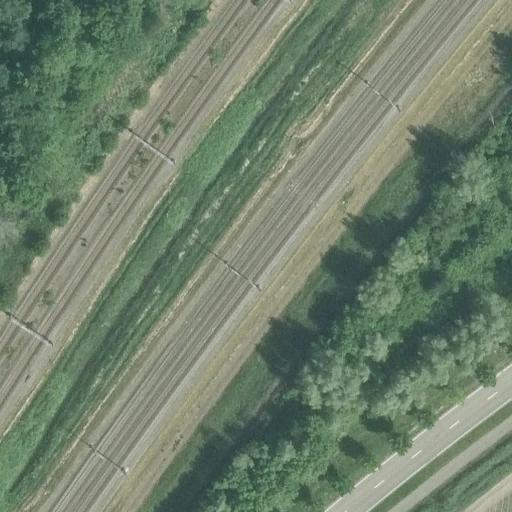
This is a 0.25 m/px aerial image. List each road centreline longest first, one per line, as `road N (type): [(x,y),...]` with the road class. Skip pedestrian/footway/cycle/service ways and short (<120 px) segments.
road 1 (track): [(511,14),(127,511)]
road 2 (secondary): [(348,511),(511,384)]
